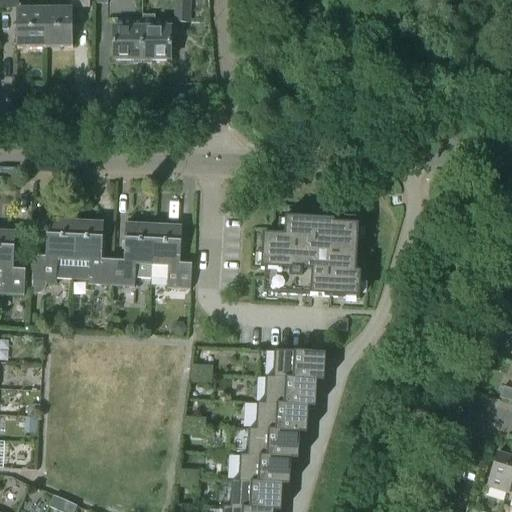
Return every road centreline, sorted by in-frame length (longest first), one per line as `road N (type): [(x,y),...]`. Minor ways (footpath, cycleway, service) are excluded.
road 1 (residential): [(295,511),(339,370),(379,328),(406,263),(428,193),(429,157)]
road 2 (residential): [(0,117),(196,123),(213,141),(213,164)]
road 3 (residential): [(213,164),(429,157)]
road 4 (residential): [(0,161),(213,164)]
road 5 (residential): [(438,511),(471,408),(511,420)]
